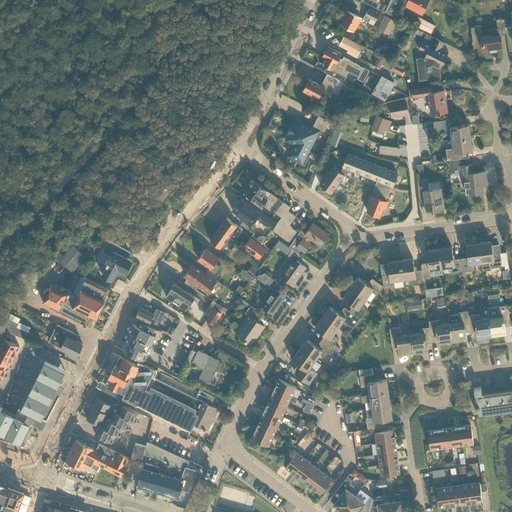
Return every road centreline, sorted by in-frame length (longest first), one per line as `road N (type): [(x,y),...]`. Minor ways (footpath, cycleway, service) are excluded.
road 1 (tertiary): [(39,480),(153,257),(235,145)]
road 2 (residential): [(311,511),(227,444),(260,367),(352,235)]
road 3 (tertiary): [(235,145),(306,0)]
road 4 (residential): [(235,145),(352,235)]
